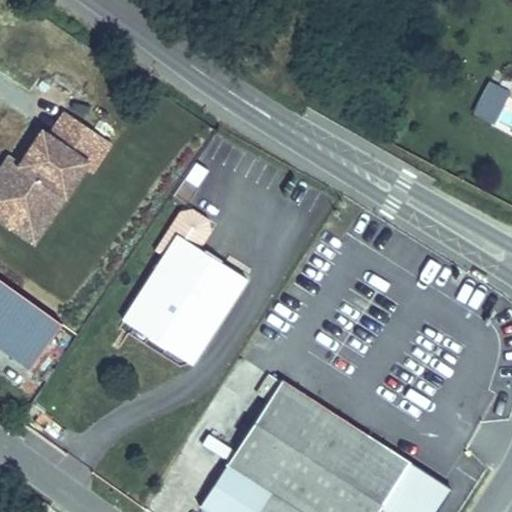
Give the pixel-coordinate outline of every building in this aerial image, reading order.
[(488,82),(474,114),(496,123),(510,91),(488,82)] [(10,154),(0,167),(0,225),(34,248),(64,204),(66,204),(88,173),(93,176),(114,145),(63,110),(47,133),(41,129),(20,160),(10,154)] [(211,231),(209,219),(192,208),(180,211),(154,250),(164,257),(178,235),(200,249),(211,231)] [(191,364),(246,278),(200,249),(178,235),(164,257),(123,320),(191,364)] [(62,328),(0,282),(0,352),(28,373),(62,328)] [(438,511),(451,493),(283,382),(200,509),(205,511),(438,511)] [(203,445),(228,461),(235,451),(209,435),(203,445)]
